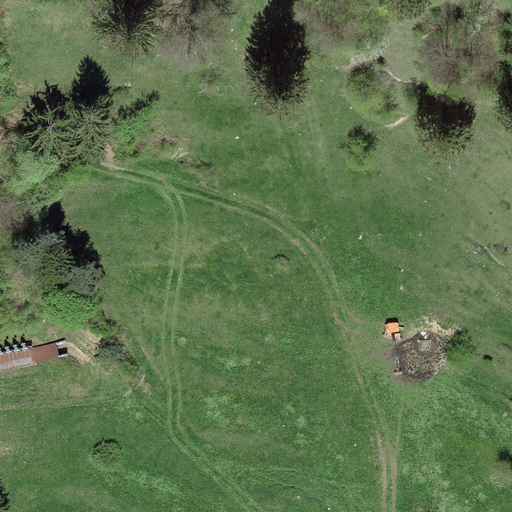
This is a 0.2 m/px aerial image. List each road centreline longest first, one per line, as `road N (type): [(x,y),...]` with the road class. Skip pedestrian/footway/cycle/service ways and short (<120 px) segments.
road 1 (track): [(259,0),(339,244),(388,511)]
road 2 (track): [(262,511),(118,378),(80,362)]
